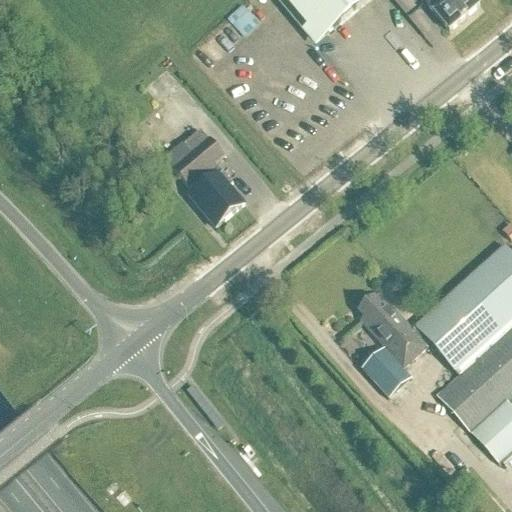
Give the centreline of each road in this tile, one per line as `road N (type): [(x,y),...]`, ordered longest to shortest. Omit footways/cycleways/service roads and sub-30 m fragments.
road 1 (tertiary): [(128,351),(511,40)]
road 2 (trunk): [(259,511),(128,351)]
road 3 (trunk): [(128,351),(0,204)]
road 4 (tertiary): [(0,454),(128,351)]
